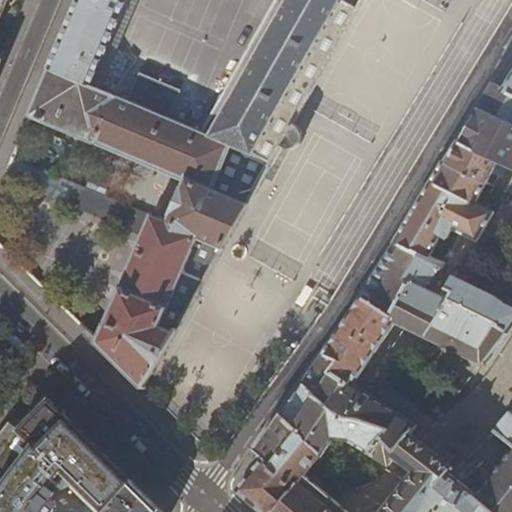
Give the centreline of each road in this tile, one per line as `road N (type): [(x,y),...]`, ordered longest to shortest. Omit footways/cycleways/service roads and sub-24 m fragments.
road 1 (residential): [(511,22),(211,497)]
road 2 (residential): [(211,497),(0,295)]
